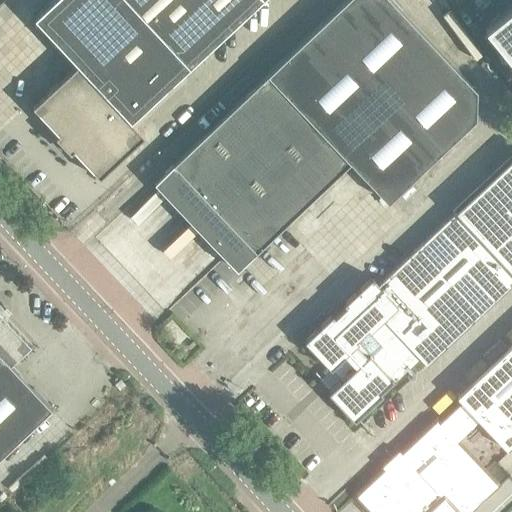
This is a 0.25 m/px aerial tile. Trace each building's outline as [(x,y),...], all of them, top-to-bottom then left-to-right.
[(50,0),(33,17),(77,64),(32,106),(58,133),(103,91),(129,119),(256,0),(50,0)] [(387,201),(476,118),(476,90),(391,0),(345,0),(165,171),(235,246),(224,256),(237,269),(256,251),(255,251),(350,162),(387,201)] [(511,17),(498,30),(511,46),(511,17)] [(144,136),(129,119),(103,91),(58,133),(58,134),(56,137),(62,144),(70,153),(73,150),(99,178),(144,136)] [(511,153),(452,207),(458,213),(406,259),(401,253),(373,278),(372,277),(342,304),(345,307),(335,317),(332,313),(303,341),(341,380),(329,393),(339,403),(354,421),(371,405),(383,394),(381,392),(391,382),(392,384),(420,358),(511,275),(511,153)] [(352,199),(317,221),(325,234),(315,240),(329,261),(373,233),(352,199)] [(0,455),(51,408),(9,364),(30,345),(0,313),(0,455)] [(511,445),(511,345),(458,396),(467,406),(443,428),(438,423),(400,459),(398,456),(384,469),(387,473),(361,498),(374,511),(458,511),(493,479),(458,441),(480,420),(508,449),(511,445)] [(121,380),(114,386),(120,391),(126,385),(121,380)]
